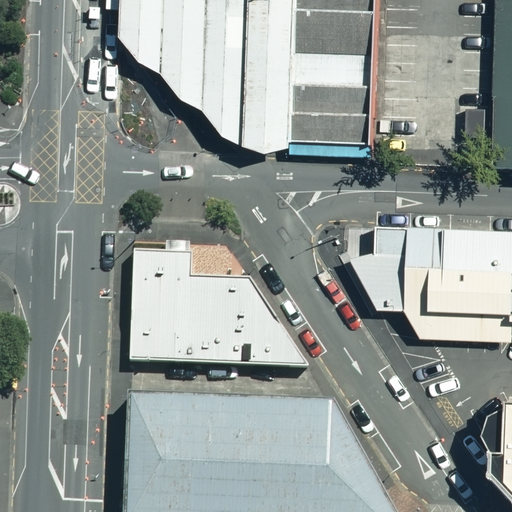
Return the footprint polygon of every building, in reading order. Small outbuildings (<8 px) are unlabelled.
[(372,0),(143,0),(141,63),(253,153),(370,158),(372,0)] [(511,0),(494,0),(492,160),(492,168),(511,167),(511,0)] [(511,230),(374,226),(373,257),(348,256),(364,283),(379,309),(404,311),(417,338),(510,342),(510,321),(511,320),(511,230)] [(160,251),(126,250),(122,371),(313,377),(242,278),(184,276),(184,241),(160,240),(160,251)] [(511,393),(510,393),(502,497),(511,507),(511,393)] [(382,511),(321,401),(124,394),(117,511),(382,511)]
